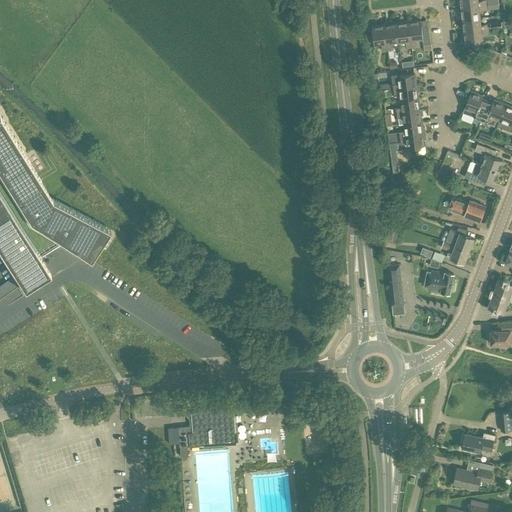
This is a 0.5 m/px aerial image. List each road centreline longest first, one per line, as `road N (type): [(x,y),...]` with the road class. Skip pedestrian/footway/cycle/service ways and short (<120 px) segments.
road 1 (primary): [(373,348),(335,0)]
road 2 (unclassified): [(20,409),(174,381),(353,371)]
road 3 (tertiary): [(436,358),(458,332),(511,194)]
road 4 (residential): [(436,358),(443,386),(412,511)]
road 5 (residential): [(511,88),(449,60),(443,12),(431,0)]
